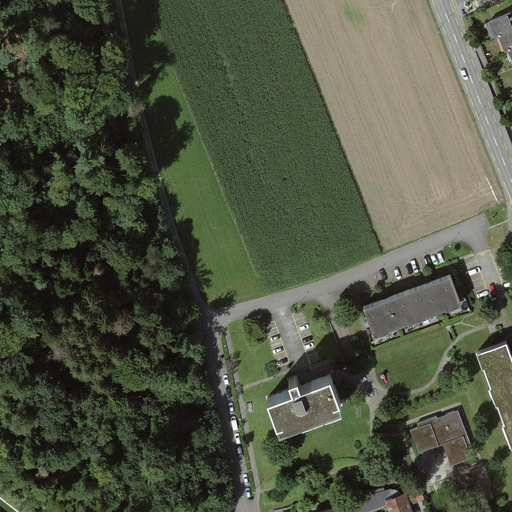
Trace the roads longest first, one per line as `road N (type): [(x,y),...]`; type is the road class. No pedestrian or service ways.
road 1 (residential): [(246,511),(214,338),(222,318),(465,231)]
road 2 (track): [(215,327),(165,213),(117,0)]
road 3 (secondary): [(440,0),(511,180)]
